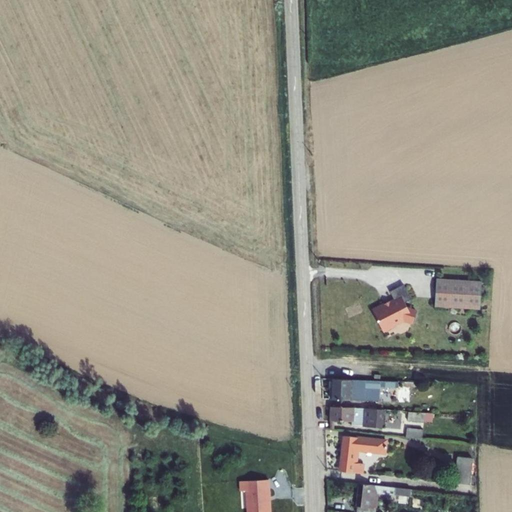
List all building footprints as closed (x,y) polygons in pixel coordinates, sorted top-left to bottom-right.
[(436,279),(434,306),(480,309),(481,282),(436,279)] [(394,301),(396,304),(403,300),(404,303),(411,299),(403,284),(389,292),(394,301)] [(383,304),(372,311),(383,332),(395,325),(395,324),(403,320),(412,323),(416,311),(408,309),(404,303),(403,300),(396,304),(394,301),(384,306),(383,304)] [(377,381),(332,379),(331,400),(367,401),(376,401),(377,386),(377,381)] [(353,408),(331,407),(331,421),(352,422),(352,425),(363,426),(363,427),(382,428),(384,410),(376,409),(353,408)] [(425,413),(408,412),(407,421),(424,422),(425,413)] [(434,414),(425,413),(424,422),(433,423),(434,414)] [(423,430),(407,428),(406,437),(422,439),(423,430)] [(358,450),(385,454),(386,441),(344,436),(340,471),(362,474),(363,464),(356,463),(358,450)] [(473,458),(458,457),(455,483),(470,484),(473,458)] [(270,511),(269,480),(241,482),(241,492),(247,491),(247,511),(270,511)] [(375,511),(377,493),(410,497),(411,490),(360,484),(356,511),(375,511)]
